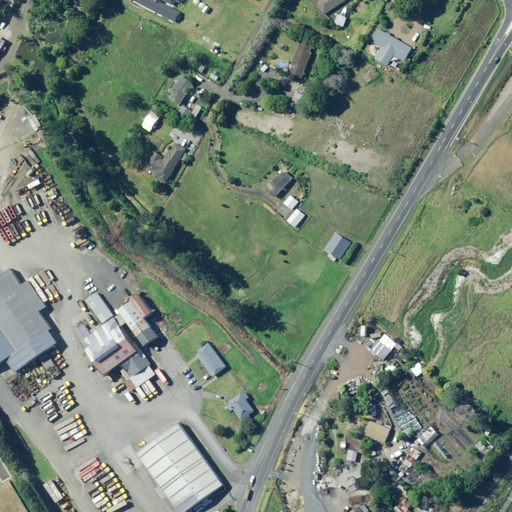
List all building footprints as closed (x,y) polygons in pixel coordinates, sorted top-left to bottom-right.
[(318,0),(318,5),(325,15),(345,0),(318,0)] [(347,18),(338,15),(334,24),(343,27),(347,18)] [(403,43),(391,36),(379,29),(372,42),(373,43),(382,48),(377,56),(375,59),(388,66),(394,56),(405,62),(413,48),(403,43)] [(301,79),(311,53),(309,52),(312,45),(300,41),(291,65),(287,75),(290,76),(290,75),(301,79)] [(181,105),(194,84),(182,76),(178,82),(172,92),(173,93),(171,94),(169,98),(181,105)] [(300,108),(305,96),(295,93),(291,105),(300,108)] [(194,121),(202,107),(197,104),(193,111),(192,110),(192,111),(188,117),(194,121)] [(186,119),(191,111),(183,106),(178,115),(186,119)] [(154,174),(159,177),(158,179),(165,183),(186,149),(175,143),(174,145),(170,151),(168,151),(163,160),(162,159),(163,157),(162,157),(154,152),(149,160),(146,165),(143,163),(141,168),(150,173),(152,168),(156,171),(154,174)] [(23,155),(32,167),(39,161),(30,149),(23,155)] [(285,188),(293,179),(283,171),(280,174),(278,177),(277,176),(265,189),(276,199),(278,196),(281,193),(284,189),(285,188)] [(473,202),(457,192),(449,205),(465,215),(473,202)] [(295,207),(299,203),(290,196),(289,197),(285,202),(284,203),(292,210),(295,207)] [(439,203),(432,198),(429,203),(436,208),(439,203)] [(288,221),(296,228),(305,216),(297,209),(288,221)] [(335,232),(324,251),(340,261),(351,243),(335,232)] [(48,331),(51,329),(39,313),(47,307),(28,280),(21,285),(10,268),(0,274),(0,363),(5,360),(14,374),(57,344),(48,331)] [(102,324),(113,316),(97,293),(86,301),(97,317),(102,324)] [(157,338),(150,328),(144,319),(151,314),(138,295),(129,301),(130,302),(117,311),(119,314),(115,318),(91,335),(83,325),(76,330),(74,331),(81,342),(80,343),(86,351),(85,352),(103,377),(119,366),(124,373),(126,372),(131,379),(124,384),(130,393),(136,388),(137,389),(155,376),(149,367),(152,365),(134,341),(130,344),(119,328),(126,323),(143,348),(146,346),(157,338)] [(370,350),(383,360),(392,349),(391,349),(396,343),(385,334),(379,340),(370,350)] [(216,375),(227,367),(209,343),(198,352),(199,353),(196,356),(197,356),(198,358),(209,373),(209,374),(210,375),(211,376),(212,378),(214,376),(216,375)] [(398,343),(395,346),(399,350),(400,349),(402,351),(404,349),(398,343)] [(417,361),(408,369),(412,374),(413,372),(416,376),(424,370),(417,361)] [(393,390),(408,376),(404,372),(389,386),(393,390)] [(254,412),(246,400),(249,398),(244,392),(241,394),(228,403),(229,405),(228,406),(226,407),(228,409),(230,412),(233,410),(241,422),(247,417),(248,419),(249,417),(250,417),(249,416),(250,415),(254,412)] [(409,433),(421,428),(415,416),(405,411),(401,403),(398,404),(395,398),(391,400),(394,406),(390,408),(406,439),(411,437),(409,433)] [(364,434),(385,443),(391,429),(381,425),(383,422),(377,420),(376,423),(369,420),(366,427),(364,430),(365,431),(364,434)] [(166,495),(177,511),(183,511),(222,484),(177,422),(136,452),(135,453),(142,463),(159,486),(166,495)] [(433,424),(417,439),(424,447),(431,441),(431,442),(439,434),(434,429),(436,427),(433,424)] [(478,450),(481,454),(485,458),(493,447),(483,437),(474,446),(475,448),(472,451),(475,453),(478,450)] [(449,454),(437,440),(431,445),(444,459),(449,454)] [(410,468),(421,453),(414,448),(403,462),(410,468)] [(345,459),(355,461),(358,452),(348,450),(345,459)] [(480,456),(470,468),(475,472),(485,460),(480,456)] [(412,506),(404,496),(398,501),(401,503),(392,510),(393,511),(412,511),(409,508),(412,506)]
